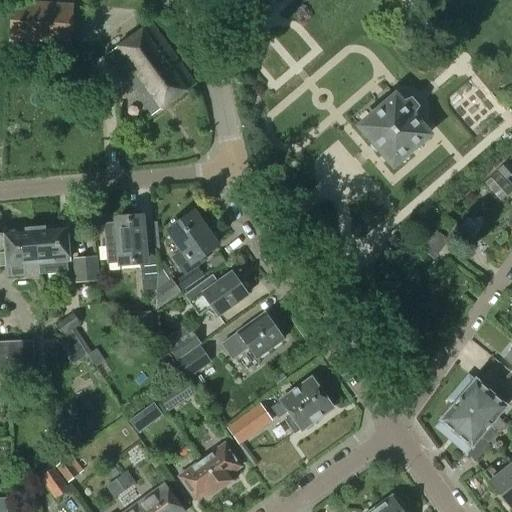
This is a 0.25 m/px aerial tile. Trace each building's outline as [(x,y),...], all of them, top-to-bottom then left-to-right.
[(12,1),(10,43),(71,46),(73,5),(12,1)] [(195,84),(192,81),(152,24),(108,55),(151,116),(195,84)] [(358,127),(393,167),(429,136),(413,117),(418,108),(411,99),(401,103),(395,96),(358,127)] [(511,173),(511,167),(507,163),(498,171),(505,180),(511,173)] [(501,201),(511,191),(511,190),(497,174),(486,184),(501,201)] [(202,256),(216,246),(193,213),(168,231),(182,252),(173,258),(184,273),(204,260),(202,256)] [(154,283),(156,267),(155,255),(144,256),(141,218),(116,220),(116,224),(104,225),(108,266),(120,265),(120,267),(141,265),(142,284),(154,283)] [(465,218),(458,228),(469,236),(476,226),(470,222),(465,218)] [(65,226),(34,229),(38,264),(39,264),(40,275),(67,272),(66,261),(68,261),(65,226)] [(38,264),(34,229),(4,232),(6,254),(0,254),(0,260),(1,267),(10,267),(11,277),(24,276),(23,265),(38,264)] [(433,259),(440,250),(447,241),(436,233),(422,251),(433,259)] [(75,284),(95,282),(93,259),(73,261),(75,284)] [(198,315),(210,306),(218,317),(247,296),(231,273),(215,284),(211,278),(213,277),(212,276),(184,296),(198,315)] [(181,296),(174,286),(161,296),(168,305),(181,296)] [(72,313),(64,319),(72,331),(81,325),(73,313),(72,313)] [(151,313),(125,315),(152,328),(151,313)] [(248,348),(256,359),(282,340),(264,314),(237,333),(221,345),(232,359),(248,348)] [(72,331),(64,319),(55,324),(63,337),(75,364),(88,355),(72,331)] [(190,332),(175,343),(170,336),(163,342),(176,360),(199,344),(190,332)] [(10,383),(35,382),(33,341),(0,342),(0,377),(9,377),(10,383)] [(511,347),(503,357),(511,365),(511,347)] [(208,363),(205,358),(198,348),(178,362),(188,377),(208,363)] [(511,373),(510,374),(491,396),(505,407),(511,398),(511,373)] [(156,395),(165,409),(193,392),(183,377),(156,395)] [(280,402),(270,408),(278,419),(288,412),(291,417),(286,420),(296,433),(301,430),(301,431),(332,409),(311,379),(280,401),(280,402)] [(491,396),(474,381),(439,421),(470,447),(505,407),(491,396)] [(162,416),(153,404),(128,422),(138,434),(162,416)] [(238,444),(271,421),(259,405),(227,428),(238,444)] [(507,426),(497,418),(489,427),(498,436),(507,426)] [(475,463),(489,447),(481,437),(467,454),(475,463)] [(201,460),(221,488),(236,478),(232,473),(241,467),(224,444),(201,460)] [(67,482),(69,480),(78,473),(67,459),(56,468),(67,482)] [(221,488),(201,460),(178,477),(194,500),(203,494),(206,499),(221,488)] [(511,507),(511,468),(510,466),(489,482),(510,509),(511,507)] [(55,499),(57,497),(69,489),(53,467),(39,478),(55,499)] [(181,511),(164,487),(136,507),(128,511),(181,511)] [(402,511),(392,498),(371,511),(402,511)]
